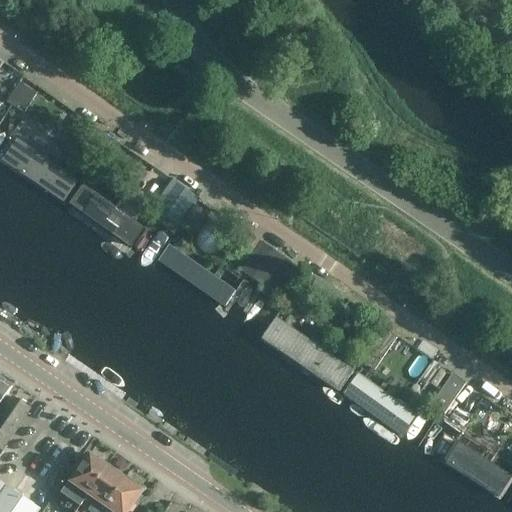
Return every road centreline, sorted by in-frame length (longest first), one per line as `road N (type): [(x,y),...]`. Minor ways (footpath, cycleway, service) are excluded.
road 1 (residential): [(0,40),(511,398)]
road 2 (unknown): [(511,268),(234,76),(187,0)]
road 3 (tertiary): [(243,511),(0,347)]
